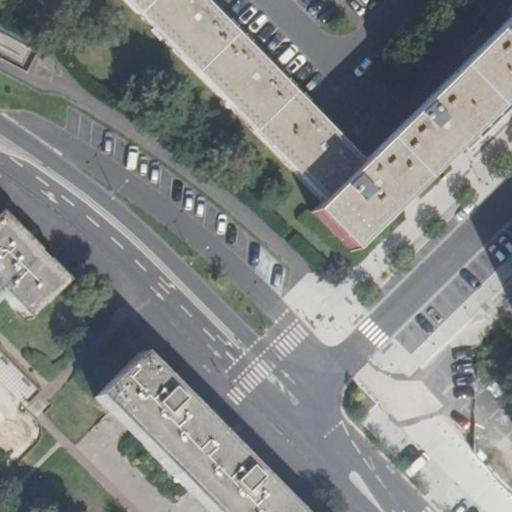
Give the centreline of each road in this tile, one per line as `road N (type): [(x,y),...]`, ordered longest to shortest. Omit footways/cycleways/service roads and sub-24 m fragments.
road 1 (residential): [(308,427),(327,379),(511,200)]
road 2 (secondary): [(131,240),(308,427)]
road 3 (secondary): [(131,240),(0,127)]
road 4 (secondary): [(0,162),(131,240)]
